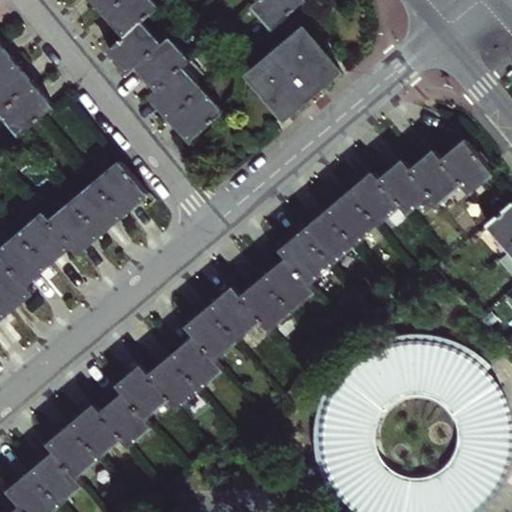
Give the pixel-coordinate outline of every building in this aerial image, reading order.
[(181,126),(193,139),(225,110),(183,65),(191,58),(170,36),(163,42),(143,20),(159,4),(155,0),(96,0),(97,0),(115,21),(127,34),(110,50),(120,60),(131,72),(138,65),(149,77),(159,87),(151,94),(161,104),(181,126)] [(258,0),(253,5),(274,28),(304,0),(258,0)] [(306,27),(252,73),(271,96),(286,114),(341,69),(321,45),(306,27)] [(0,109),(21,134),(54,106),(43,93),(21,66),(3,45),(0,40),(0,109)] [(471,192),(495,172),(467,139),(458,146),(444,159),(436,149),(426,157),(412,169),(404,159),(394,168),(381,179),(375,171),(361,182),(338,202),(315,221),(295,239),(282,249),(289,257),(280,265),(255,286),(243,296),(235,287),(225,295),(200,316),(188,326),(197,335),(183,347),(160,367),(150,374),(142,365),(132,373),(119,384),(126,392),(115,401),(102,411),(96,404),(84,414),(57,437),(50,443),(56,451),(44,461),(19,482),(10,490),(23,505),(15,511),(51,511),(84,484),(78,476),(124,437),(130,445),(153,425),(147,418),(170,397),(178,408),(224,368),(216,359),(262,320),(271,329),(317,290),(310,282),(402,204),(409,212),(432,192),(440,202),(463,182),(471,192)] [(150,193),(121,160),(97,180),(51,219),(44,211),(0,249),(0,252),(4,258),(0,261),(0,319),(25,299),(33,291),(27,284),(39,273),(60,255),(73,244),(79,252),(91,242),(115,222),(137,203),(150,193)] [(511,201),(493,218),(488,223),(511,250),(511,251),(503,259),(511,270),(511,201)] [(336,397),(330,413),(328,428),(328,446),(332,463),(335,474),(335,475),(341,484),(349,496),(362,508),(369,511),(467,511),(469,511),(483,499),(494,486),(502,471),(507,453),(509,437),(507,420),(502,402),(494,386),(483,373),(469,361),(455,353),(438,347),(416,345),(401,347),(392,349),(380,355),(367,362),(344,383),(336,397)]
